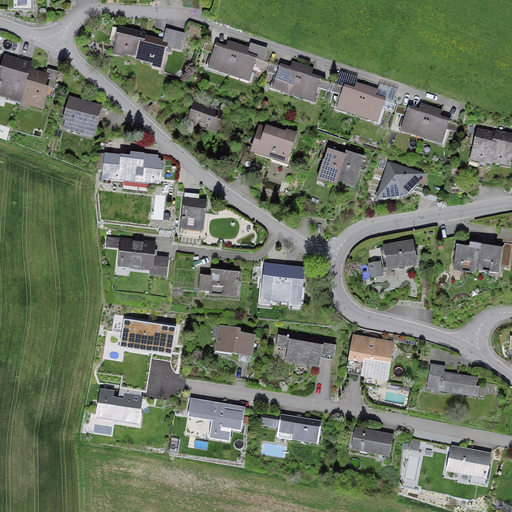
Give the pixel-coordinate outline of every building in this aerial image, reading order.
[(121,29),(115,57),(141,63),(147,38),(147,36),(121,29)] [(165,69),(172,45),(147,38),(141,63),(165,69)] [(229,74),(238,46),(228,43),(226,48),(204,41),(201,51),(212,55),(208,68),(229,74)] [(238,46),(229,74),(250,81),(254,67),(261,70),(264,61),(247,55),(248,49),(238,46)] [(0,94),(0,97),(21,103),(29,72),(30,66),(9,60),(0,94)] [(294,95),(303,67),(293,64),(292,69),(269,62),(266,72),(277,76),(273,89),(294,95)] [(303,67),(294,95),(315,102),(319,88),(327,91),(329,82),(312,76),(314,70),(303,67)] [(58,79),(29,72),(21,103),(50,110),(58,79)] [(359,117),(367,88),(357,85),(356,90),(333,84),(330,94),(341,97),(337,110),(359,117)] [(186,87),(174,99),(185,110),(197,97),(186,87)] [(367,88),(359,117),(379,123),(383,110),(391,112),(394,103),(376,98),(378,92),(367,88)] [(159,94),(149,104),(158,112),(167,102),(159,94)] [(75,101),(67,131),(99,139),(106,109),(75,101)] [(423,137),(432,109),(422,106),(420,111),(398,104),(395,114),(406,118),(402,131),(423,137)] [(432,109),(423,137),(443,144),(447,130),(455,133),(458,124),(440,118),(442,112),(432,109)] [(224,120),(191,110),(186,128),(219,138),(224,120)] [(299,137),(261,125),(251,156),(289,168),(299,137)] [(490,161),(497,133),(480,129),(473,160),(482,162),(489,164),(490,161)] [(511,136),(497,133),(490,161),(494,162),(504,165),(509,166),(511,153),(511,136)] [(337,179),(345,155),(330,149),(319,179),(335,185),(337,179)] [(345,155),(337,179),(359,187),(369,158),(347,150),(345,155)] [(178,164),(108,155),(104,186),(174,194),(178,164)] [(489,164),(482,162),(478,178),(489,181),(490,176),(494,162),(490,161),(489,164)] [(494,162),(490,176),(501,179),(504,165),(494,162)] [(424,174),(389,166),(379,197),(404,194),(424,174)] [(440,179),(427,176),(423,189),(436,193),(440,179)] [(317,200),(305,198),(303,212),(315,213),(317,200)] [(208,203),(184,200),(180,236),(204,239),(208,203)] [(330,202),(317,200),(315,213),(328,215),(330,202)] [(511,240),(511,228),(499,226),(496,240),(511,243),(511,240)] [(159,247),(121,242),(118,269),(155,273),(159,247)] [(413,242),(381,249),(388,277),(419,270),(413,242)] [(474,274),(475,267),(478,247),(456,243),(452,271),(474,274)] [(479,243),(478,247),(475,267),(500,271),(503,247),(479,243)] [(367,264),(370,278),(385,275),(382,261),(367,264)] [(243,272),(201,267),(197,297),(239,303),(243,272)] [(281,304),(284,270),(265,268),(262,302),(281,304)] [(284,270),(281,304),(303,306),(306,272),(284,270)] [(425,288),(407,284),(404,300),(421,303),(425,288)] [(176,323),(113,316),(110,347),(173,354),(176,323)] [(260,335),(219,328),(214,354),(255,361),(260,335)] [(325,342),(290,336),(286,366),(321,371),(325,342)] [(397,344),(353,337),(349,366),(393,373),(397,344)] [(483,383),(432,373),(428,394),(479,404),(483,383)] [(147,397),(99,389),(94,422),(141,430),(147,397)] [(245,412),(197,403),(193,425),(241,433),(245,412)] [(324,423),(280,416),(276,442),(320,448),(324,423)] [(276,427),(277,418),(262,417),(261,425),(276,427)] [(393,434),(356,427),(351,449),(389,456),(393,434)] [(420,441),(410,439),(408,450),(418,452),(420,441)] [(486,487),(493,456),(452,447),(445,478),(486,487)]
